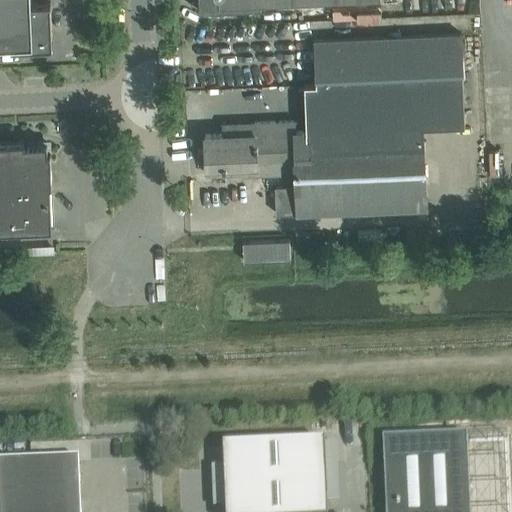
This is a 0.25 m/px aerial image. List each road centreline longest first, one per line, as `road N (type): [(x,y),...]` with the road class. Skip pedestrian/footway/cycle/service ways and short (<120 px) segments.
road 1 (unclassified): [(141,262),(142,97)]
road 2 (unclassified): [(142,97),(0,103)]
